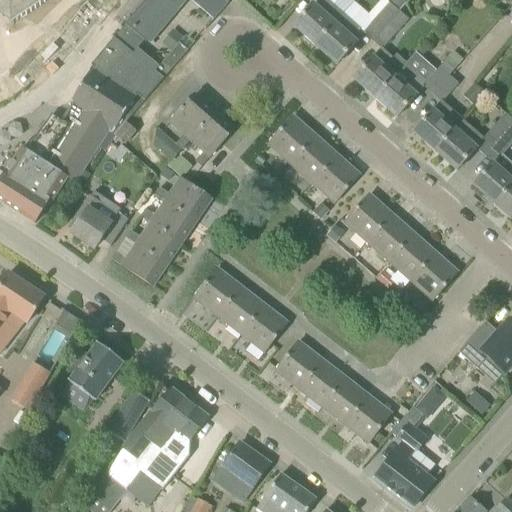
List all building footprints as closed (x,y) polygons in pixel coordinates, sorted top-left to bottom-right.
[(127,124),(188,51),(179,44),(159,67),(137,50),(146,41),(147,42),(182,0),(147,0),(92,66),(94,67),(70,106),(75,109),(61,131),(46,122),(31,144),(35,147),(30,155),(22,150),(14,163),(9,161),(4,169),(7,173),(7,174),(0,184),(0,203),(30,223),(45,200),(53,205),(69,180),(70,181),(77,184),(85,172),(111,132),(117,136),(118,135),(127,124)] [(0,0),(0,18),(12,26),(18,22),(27,16),(49,0),(0,0)] [(294,27),(315,46),(344,14),(327,0),(325,0),(317,9),(313,5),(294,27)] [(393,0),(389,4),(399,12),(406,5),(406,4),(401,0),(393,0)] [(373,42),(399,12),(389,4),(365,32),(364,32),(363,33),(373,42)] [(399,12),(373,42),(382,50),(409,20),(399,12)] [(344,14),(315,46),(337,66),(357,44),(353,40),(362,30),(344,14)] [(182,38),(173,31),(162,44),(171,51),(182,38)] [(373,58),(354,80),(368,93),(376,100),(395,78),(393,76),(385,69),(391,61),(380,51),(373,58)] [(416,71),(407,64),(395,78),(376,100),(397,119),(424,88),(433,96),(449,77),(458,67),(448,59),(428,82),(416,71)] [(449,77),(433,96),(442,104),(458,85),(449,77)] [(482,97),(473,87),(464,96),(473,106),(482,97)] [(190,141),(215,113),(195,95),(170,124),(184,136),(177,144),(182,149),(190,141)] [(414,133),(435,153),(455,130),(433,111),(414,133)] [(235,131),(215,113),(190,141),(203,153),(195,162),(202,168),(235,131)] [(490,133),(484,140),(493,148),(511,126),(511,118),(506,114),(490,133)] [(282,131),(268,146),(279,156),(282,153),(293,162),(316,137),(294,117),(282,131)] [(135,131),(127,124),(118,135),(126,142),(135,131)] [(511,126),(493,148),(502,156),(508,149),(511,144),(511,126)] [(455,130),(435,153),(457,172),(476,150),(477,150),(456,131),(455,130)] [(293,162),(291,165),(302,175),(304,172),(315,182),(338,157),(336,155),(316,137),(293,162)] [(173,142),(162,155),(172,163),(183,151),(182,150),(176,145),(173,142)] [(488,169),(474,186),(477,189),(495,205),(511,186),(511,165),(502,157),(500,155),(493,164),(488,169)] [(182,180),(193,168),(181,157),(170,169),(182,180)] [(315,182),(313,185),(324,195),(327,192),(338,202),(360,176),(346,164),(338,157),(315,182)] [(167,168),(161,175),(169,181),(174,175),(167,168)] [(85,172),(77,184),(84,189),(92,177),(85,172)] [(166,202),(198,222),(212,201),(181,180),(169,196),(159,190),(156,195),(166,202)] [(511,186),(495,205),(511,220),(511,186)] [(370,196),(344,224),(356,234),(358,231),(369,241),(392,215),(370,196)] [(79,224),(72,235),(95,250),(101,240),(110,247),(111,247),(129,220),(119,214),(113,222),(97,211),(101,204),(91,197),(75,221),(79,224)] [(183,244),(198,222),(166,202),(155,218),(145,212),(142,217),(152,224),(183,244)] [(313,212),(322,220),(330,212),(321,204),(313,212)] [(369,241),(367,244),(378,253),(380,250),(391,260),(414,235),(392,215),(369,241)] [(137,245),(168,266),(183,244),(152,224),(141,240),(131,233),(127,239),(137,245)] [(336,226),(326,236),(335,244),(344,234),(336,226)] [(391,260),(389,263),(399,272),(400,273),(402,270),(414,280),(436,254),(431,250),(414,235),(391,260)] [(117,253),(112,260),(154,288),(168,266),(137,245),(128,261),(117,254),(117,253)] [(414,280),(411,283),(422,292),(425,289),(436,299),(458,274),(449,266),(436,254),(414,280)] [(218,270),(195,300),(207,309),(209,307),(220,316),(241,288),(218,270)] [(378,280),(390,290),(397,282),(385,271),(378,280)] [(0,355),(24,324),(26,326),(45,298),(31,289),(30,289),(27,287),(28,287),(27,287),(28,286),(9,274),(0,287),(0,355)] [(241,336),(264,306),(241,288),(220,316),(218,318),(230,327),(232,325),(242,333),(241,336)] [(403,291),(398,297),(406,304),(411,298),(403,291)] [(288,324),(264,306),(241,336),(253,345),(255,343),(266,352),(288,324)] [(63,309),(35,356),(54,368),(82,320),(63,309)] [(488,358),(505,374),(511,366),(511,321),(510,320),(498,333),(486,323),(459,353),(478,370),(488,358)] [(301,389),(322,361),(299,343),(290,354),(284,361),(276,373),(288,382),(290,380),(300,388),(301,389)] [(70,382),(95,402),(124,363),(98,344),(89,357),(84,353),(72,369),(77,373),(70,382)] [(324,407),(345,379),(322,361),(301,389),(299,391),(311,400),(313,398),(324,407)] [(29,411),(50,375),(33,364),(12,401),(29,411)] [(347,425),(369,397),(345,379),(324,407),(322,409),(334,418),(336,416),(347,425)] [(428,396),(439,405),(446,395),(435,386),(428,396)] [(122,450),(107,476),(125,490),(140,472),(162,490),(197,446),(191,441),(209,418),(171,388),(122,450)] [(110,433),(109,434),(124,443),(149,402),(133,392),(121,414),(124,416),(113,435),(110,433)] [(369,397),(347,425),(346,427),(358,436),(359,434),(370,442),(368,444),(369,445),(392,415),(369,397)] [(488,400),(480,409),(487,415),(496,406),(488,400)] [(404,444),(375,480),(413,509),(433,484),(426,478),(434,468),(415,453),(425,441),(414,432),(425,418),(413,409),(392,435),(404,444)] [(380,446),(386,440),(380,434),(374,441),(380,446)] [(243,502),(269,466),(270,465),(241,444),(214,481),(243,502)] [(257,509),(260,511),(308,511),(317,501),(296,487),(281,476),(257,509)] [(90,511),(111,511),(113,510),(110,507),(95,496),(89,506),(90,507),(88,510),(90,511)] [(209,511),(212,508),(192,496),(182,511),(209,511)] [(485,511),(471,499),(459,511),(485,511)] [(496,511),(511,511),(511,505),(506,501),(496,511)]
